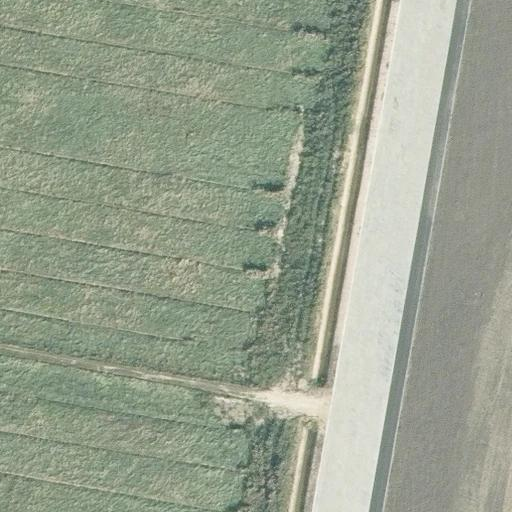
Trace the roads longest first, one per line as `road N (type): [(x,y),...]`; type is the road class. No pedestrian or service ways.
road 1 (track): [(492,0),(400,511)]
road 2 (track): [(0,353),(415,425)]
